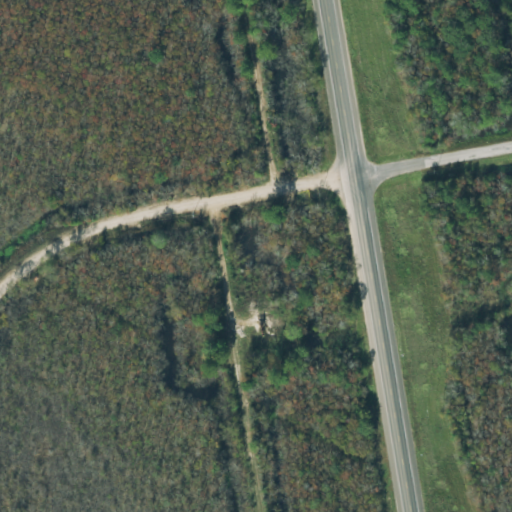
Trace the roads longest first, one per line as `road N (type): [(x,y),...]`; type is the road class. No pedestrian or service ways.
road 1 (secondary): [(324,0),(413,511)]
road 2 (residential): [(0,299),(145,203),(204,203),(239,184),(351,171)]
road 3 (residential): [(253,511),(204,203)]
road 4 (residential): [(351,171),(511,140)]
